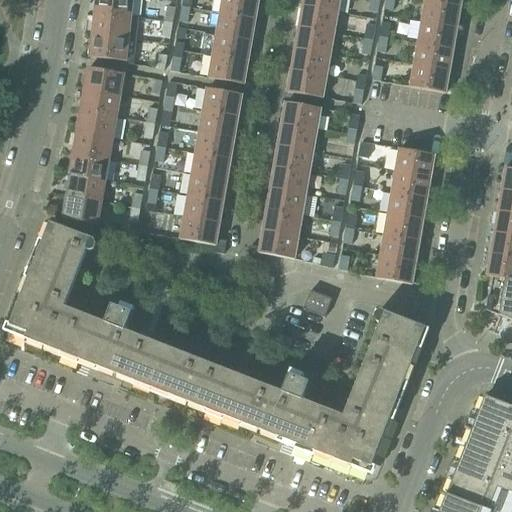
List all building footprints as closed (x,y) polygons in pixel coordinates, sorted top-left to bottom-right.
[(97,0),(96,14),(140,19),(140,18),(132,17),(133,0),(97,0)] [(183,0),(183,7),(192,9),(193,0),(183,0)] [(223,0),(221,14),(256,20),(259,0),(223,0)] [(304,0),(303,6),(339,13),(341,0),(304,0)] [(381,0),(371,0),(370,11),(379,13),(381,0)] [(396,0),(386,0),(385,9),(394,11),(396,0)] [(426,1),(422,23),(458,29),(462,8),(426,1)] [(303,6),(300,28),(335,34),(339,13),(303,6)] [(168,7),(165,22),(174,23),(177,9),(168,7)] [(192,9),(183,7),(180,21),(189,23),(192,9)] [(96,14),(94,35),(137,41),(140,19),(96,14)] [(221,14),(217,35),(253,41),(256,20),(221,14)] [(174,23),(165,22),(163,36),(171,38),(174,23)] [(383,23),(380,37),(389,39),(392,24),(383,23)] [(422,23),(419,44),(454,50),(458,29),(422,23)] [(368,25),(365,39),(374,41),(377,26),(368,25)] [(300,28),(296,49),(331,55),(335,34),(300,28)] [(137,41),(94,35),(91,58),(127,62),(127,64),(134,65),(137,41)] [(217,35),(213,57),(249,63),(253,41),(217,35)] [(389,39),(380,37),(378,52),(387,53),(389,39)] [(374,41),(365,39),(362,53),(371,55),(374,41)] [(177,43),(174,57),(183,59),(185,45),(177,43)] [(419,44),(415,65),(450,71),(454,50),(419,44)] [(296,49),(292,70),(328,76),(331,55),(296,49)] [(158,70),(158,69),(166,71),(168,56),(159,54),(157,69),(158,70)] [(183,59),(174,57),(171,72),(179,73),(180,74),(183,59)] [(249,63),(213,57),(209,79),(245,85),(249,63)] [(450,71),(415,65),(411,88),(447,94),(450,71)] [(381,83),(382,83),(384,68),(375,66),(373,81),(381,82),(381,83)] [(90,68),(86,90),(121,96),(125,74),(90,68)] [(328,76),(292,70),(288,93),(324,99),(328,76)] [(359,75),(356,90),(365,91),(367,77),(359,75)] [(155,79),(152,94),(161,96),(164,81),(155,80),(156,79),(155,79)] [(169,82),(167,97),(176,98),(179,84),(178,83),(178,84),(169,82)] [(208,89),(204,111),(239,117),(243,95),(208,89)] [(121,96),(86,90),(82,112),(117,118),(121,96)] [(365,91),(356,90),(354,104),(362,105),(365,91)] [(176,98),(167,97),(164,111),(173,113),(176,98)] [(287,103),(283,125),(318,131),(322,109),(287,103)] [(150,109),(147,123),(156,125),(159,110),(150,109)] [(204,111),(200,132),(236,139),(239,117),(204,111)] [(82,112),(78,133),(114,139),(117,118),(82,112)] [(352,114),(349,129),(358,130),(361,116),(352,115),(353,114),(352,114)] [(145,138),(154,139),(156,125),(147,123),(145,138)] [(283,125),(279,146),(314,152),(318,131),(283,125)] [(358,130),(349,129),(347,143),(356,145),(358,130)] [(200,132),(196,154),(232,160),(236,139),(200,132)] [(78,133),(74,154),(110,160),(114,139),(78,133)] [(161,133),(158,147),(167,149),(170,134),(161,133)] [(371,144),(370,144),(362,143),(359,157),(368,159),(371,144)] [(279,146),(275,168),(311,174),(314,152),(279,146)] [(167,149),(158,147),(156,161),(164,163),(167,149)] [(400,149),(397,172),(432,178),(436,155),(400,149)] [(142,151),(140,166),(149,167),(151,153),(142,151)] [(74,154),(71,175),(106,182),(110,160),(74,154)] [(196,154),(193,175),(228,181),(232,160),(196,154)] [(343,165),(340,179),(349,181),(352,166),(343,165)] [(137,180),(146,182),(149,167),(140,166),(137,180)] [(275,168),(271,189),(307,195),(311,174),(275,168)] [(511,168),(506,168),(502,190),(511,191),(511,168)] [(357,172),(354,186),(363,188),(366,173),(357,172)] [(397,172),(393,193),(428,199),(432,178),(397,172)] [(71,175),(67,197),(102,203),(106,182),(71,175)] [(153,175),(151,190),(160,191),(162,177),(153,175)] [(193,175),(189,196),(224,202),(228,181),(193,175)] [(349,181),(340,179),(338,194),(347,195),(349,181)] [(363,188),(354,186),(352,201),(361,202),(363,188)] [(271,189),(268,210),(303,216),(307,195),(271,189)] [(160,191),(151,190),(148,204),(157,205),(160,191)] [(511,191),(502,190),(499,211),(511,213),(511,191)] [(393,193),(389,214),(424,220),(428,199),(393,193)] [(135,194),(132,208),(141,210),(144,195),(135,194)] [(189,196),(185,217),(221,224),(224,202),(189,196)] [(102,203),(67,197),(63,219),(98,225),(102,203)] [(336,207),(333,222),(342,223),(345,209),(336,207)] [(141,210),(132,208),(130,223),(139,224),(141,210)] [(268,210),(264,231),(300,238),(303,216),(268,210)] [(511,213),(499,211),(495,233),(511,235),(511,213)] [(349,214),(347,229),(356,230),(358,216),(349,214)] [(389,214),(385,235),(421,242),(424,220),(389,214)] [(221,224),(185,217),(181,240),(216,246),(215,253),(225,254),(227,241),(218,240),(221,224)] [(342,223),(333,222),(331,236),(340,238),(342,223)] [(170,395),(189,403),(204,366),(125,335),(135,309),(123,304),(121,308),(113,305),(105,327),(60,310),(88,237),(51,223),(43,243),(49,245),(43,261),(37,258),(36,261),(42,263),(36,279),(30,276),(11,326),(28,333),(26,339),(64,354),(67,348),(82,354),(80,360),(82,361),(85,355),(100,361),(98,367),(155,390),(157,384),(173,390),(170,395)] [(356,230),(347,229),(344,243),(353,245),(356,230)] [(300,238),(264,231),(261,247),(252,246),(249,259),(259,261),(260,254),(296,260),(300,238)] [(511,235),(495,233),(491,254),(511,257),(511,235)] [(385,235),(381,257),(417,263),(421,242),(385,235)] [(338,245),(330,243),(329,253),(337,254),(338,245)] [(487,277),(493,278),(493,276),(511,279),(511,257),(491,254),(487,277)] [(340,270),(348,272),(351,257),(342,256),(340,270)] [(417,263),(381,257),(377,279),(413,285),(417,263)] [(487,311),(511,320),(511,279),(493,276),(493,278),(487,311)] [(312,291),(304,310),(326,318),(333,299),(312,291)] [(204,366),(189,403),(208,410),(211,404),(226,410),(224,416),(281,439),(283,432),(299,439),(296,445),(299,446),(301,439),(317,445),(314,452),(352,466),(354,461),(372,468),(399,400),(393,397),(399,382),(405,384),(420,346),(414,344),(420,328),(426,331),(427,328),(390,314),(348,422),(312,408),(313,404),(304,400),(311,383),(303,379),(305,375),(293,370),(283,397),(204,366)] [(511,511),(511,406),(486,396),(441,511),(511,511)]
